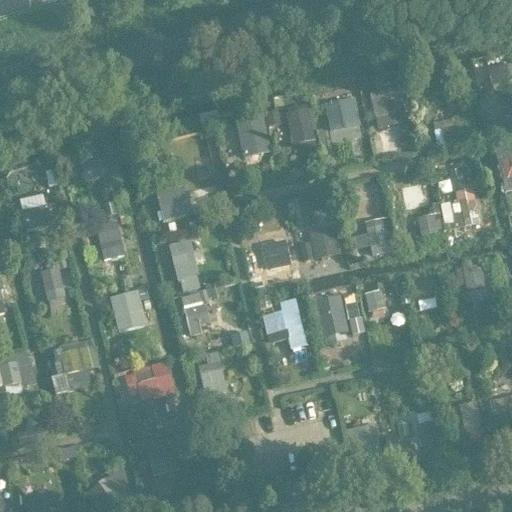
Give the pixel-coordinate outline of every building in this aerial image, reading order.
[(487,73),(491,88),(506,84),(502,69),(487,73)] [(384,95),(388,111),(403,108),(400,92),(384,95)] [(334,106),(337,122),(353,119),(350,103),(334,106)] [(270,115),(274,145),(290,142),(285,112),(270,115)] [(314,143),(307,112),(287,116),(294,147),(314,143)] [(461,144),(458,129),(461,128),(460,122),(433,127),(437,149),(461,144)] [(259,139),(264,138),(262,131),(259,132),(257,123),(236,127),(242,154),(262,149),(259,139)] [(82,169),(85,185),(105,180),(101,165),(82,169)] [(23,194),(27,214),(43,211),(39,191),(23,194)] [(180,208),(176,192),(155,196),(159,212),(180,208)] [(480,226),(472,193),(455,197),(457,206),(452,207),(458,231),(480,226)] [(445,234),(441,216),(433,218),(432,213),(406,219),(408,230),(418,228),(420,239),(445,234)] [(394,254),(387,222),(364,227),(372,259),(394,254)] [(96,231),(100,247),(119,242),(116,226),(96,231)] [(316,263),(341,257),(335,232),(310,237),(316,263)] [(263,270),(289,269),(288,243),(262,244),(263,270)] [(194,264),(189,245),(168,250),(173,269),(194,264)] [(483,290),(480,273),(468,276),(467,268),(461,269),(466,294),(483,290)] [(64,300),(57,271),(39,276),(46,305),(64,300)] [(414,288),(417,303),(433,300),(429,284),(414,288)] [(365,299),(368,314),(384,310),(380,296),(365,299)] [(347,335),(339,299),(314,305),(321,341),(347,335)] [(115,306),(119,322),(138,318),(134,302),(115,306)] [(209,325),(204,308),(183,313),(189,337),(201,335),(199,327),(209,325)] [(297,341),(291,314),(265,320),(271,347),(297,341)] [(90,372),(85,351),(60,356),(59,353),(53,354),(56,366),(59,365),(62,378),(90,372)] [(224,388),(219,366),(198,370),(203,393),(224,388)] [(0,370),(0,375),(3,391),(19,387),(15,367),(0,370)] [(134,381),(138,397),(157,392),(153,376),(134,381)] [(511,399),(494,403),(497,416),(509,414),(511,428),(511,399)] [(482,436),(476,406),(459,409),(465,440),(482,436)] [(417,429),(421,449),(437,446),(433,426),(417,429)] [(379,459),(373,429),(351,434),(357,463),(379,459)] [(151,454),(155,469),(174,465),(170,449),(151,454)] [(97,504),(104,511),(118,511),(123,508),(110,493),(97,504)] [(48,511),(31,496),(16,511),(48,511)]
